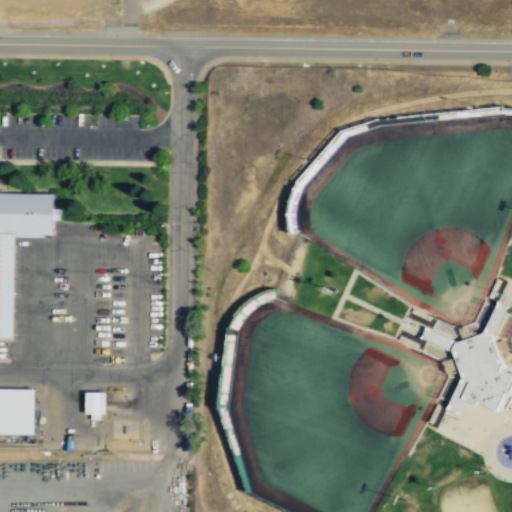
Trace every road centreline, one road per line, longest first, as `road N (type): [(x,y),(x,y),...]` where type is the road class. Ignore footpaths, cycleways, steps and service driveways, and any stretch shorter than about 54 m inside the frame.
road 1 (residential): [(511,50),(0,44)]
road 2 (residential): [(181,47),(175,360),(149,376),(0,373)]
